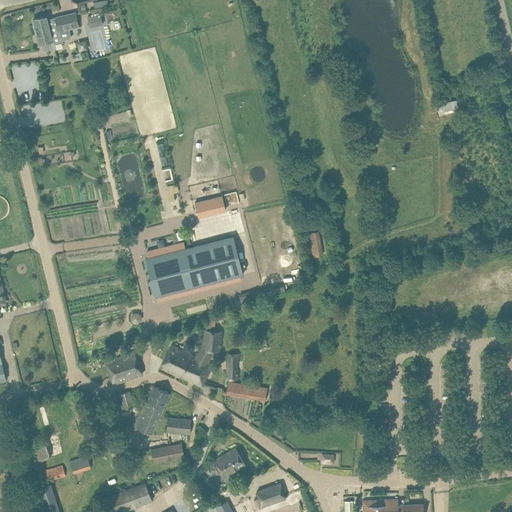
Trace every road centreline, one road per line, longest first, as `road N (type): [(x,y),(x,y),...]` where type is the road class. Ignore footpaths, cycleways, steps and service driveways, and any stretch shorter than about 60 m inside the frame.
road 1 (unclassified): [(76,381),(0,62)]
road 2 (unclassified): [(311,479),(160,378),(109,390),(76,381)]
road 3 (residential): [(311,479),(439,482),(511,473)]
